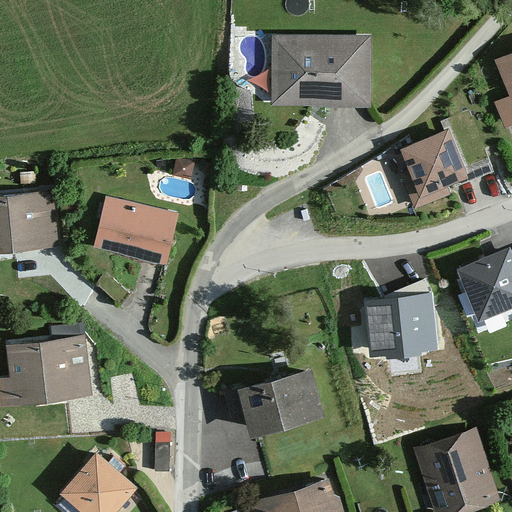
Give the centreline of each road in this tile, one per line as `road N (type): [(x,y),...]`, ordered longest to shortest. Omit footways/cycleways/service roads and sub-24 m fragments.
road 1 (residential): [(197,291),(266,261),(423,240),(511,209)]
road 2 (residential): [(197,291),(214,251),(253,210),(383,135)]
road 3 (residential): [(184,511),(185,376),(197,291)]
